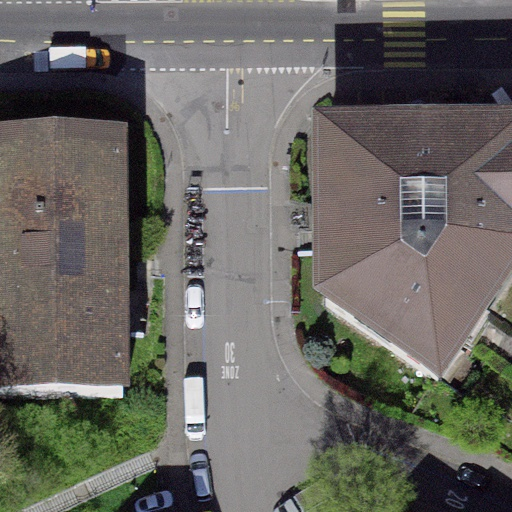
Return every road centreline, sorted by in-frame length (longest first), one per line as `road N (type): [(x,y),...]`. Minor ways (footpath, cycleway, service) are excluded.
road 1 (residential): [(227,416),(229,32)]
road 2 (primary): [(229,32),(511,22)]
road 3 (residential): [(227,416),(491,511)]
road 4 (primary): [(0,33),(229,32)]
